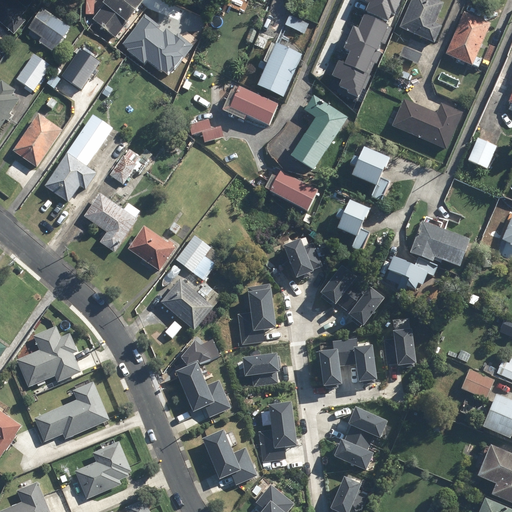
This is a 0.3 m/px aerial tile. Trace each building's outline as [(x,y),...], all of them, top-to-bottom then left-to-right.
[(26,23),(21,18),(28,11),(15,0),(0,0),(0,23),(14,36),(26,23)] [(144,0),(104,0),(103,2),(104,3),(92,18),(115,36),(144,0)] [(366,10),(388,20),(392,12),(395,13),(401,0),(365,0),(370,2),(366,10)] [(436,24),(444,4),(434,0),(412,0),(400,29),(435,44),(442,27),(436,24)] [(72,30),(43,11),(29,32),(41,40),(39,44),(55,55),(72,30)] [(477,57),(491,23),(464,12),(446,55),(473,66),(473,65),(479,68),(483,60),(477,57)] [(161,26),(144,13),(136,24),(137,25),(123,44),(128,48),(126,50),(144,64),(147,60),(162,71),(163,69),(169,74),(174,67),(175,69),(193,45),(178,33),(176,36),(167,29),(164,33),(158,29),(161,26)] [(349,36),(377,48),(380,41),(386,44),(393,28),(388,26),(389,24),(365,14),(359,27),(354,25),(349,36)] [(290,16),(286,26),(304,35),(309,25),(290,16)] [(344,64),(371,76),(381,52),(376,50),(377,48),(349,36),(344,47),(350,50),(345,63),(344,64)] [(302,57),(277,45),(258,88),(284,99),(302,57)] [(423,54),(404,46),(400,55),(419,63),(423,54)] [(62,77),(82,90),(101,62),(80,48),(62,77)] [(52,67),(35,56),(17,81),(35,93),(52,67)] [(347,92),(358,97),(362,88),(365,89),(371,76),(344,64),(345,63),(339,61),(332,76),(342,80),(339,86),(349,90),(347,92)] [(2,83),(0,85),(0,131),(7,122),(10,124),(14,118),(11,116),(21,102),(13,97),(16,93),(2,83)] [(102,93),(107,97),(113,89),(108,85),(102,93)] [(278,106),(240,89),(231,110),(269,127),(278,106)] [(304,113),(315,120),(291,159),(315,174),(350,119),(314,97),(304,113)] [(441,104),(437,114),(404,100),(392,127),(447,152),(464,114),(441,104)] [(63,133),(39,116),(13,153),(37,170),(63,133)] [(87,168),(113,131),(94,117),(67,154),(68,155),(87,168)] [(221,127),(211,129),(209,121),(189,126),(192,136),(202,134),(204,144),(224,138),(221,127)] [(498,147),(478,138),(467,162),(488,171),(498,147)] [(390,161),(364,150),(351,178),(377,189),(390,161)] [(87,168),(68,155),(45,189),(68,205),(80,188),(86,192),(97,175),(87,168)] [(137,165),(123,156),(110,177),(125,186),(137,165)] [(319,192),(281,173),(270,194),(308,213),(319,192)] [(115,254),(138,220),(101,195),(85,219),(108,234),(101,244),(115,254)] [(336,219),(341,222),(337,231),(356,240),(369,211),(350,203),(345,213),(340,211),(336,219)] [(511,215),(502,239),(511,243),(510,244),(511,245),(511,215)] [(470,241),(422,224),(410,256),(433,264),(434,260),(460,269),(470,241)] [(175,250),(143,228),(128,252),(160,273),(175,250)] [(224,258),(195,237),(176,261),(204,283),(224,258)] [(314,275),(313,272),(323,268),(314,244),(304,247),(301,241),(283,248),(296,281),(314,275)] [(423,288),(428,276),(405,266),(406,263),(393,258),(387,272),(409,282),(406,288),(416,292),(418,286),(423,288)] [(353,286),(357,280),(342,268),(320,297),(335,308),(337,305),(351,315),(349,318),(364,329),(385,301),(371,290),(367,296),(353,286)] [(181,281),(161,304),(194,333),(214,310),(181,281)] [(251,315),(238,316),(242,346),(265,343),(264,333),(276,331),(270,286),(248,288),(251,315)] [(469,293),(465,303),(479,309),(483,299),(469,293)] [(55,377),(58,383),(81,374),(73,355),(78,353),(70,335),(61,339),(56,328),(34,337),(40,351),(17,361),(29,389),(55,377)] [(394,334),(394,341),(385,342),(388,367),(398,366),(398,370),(416,368),(412,331),(394,334)] [(372,348),(359,350),(357,337),(331,341),(333,354),(319,356),(323,389),(342,387),(339,369),(355,366),(358,385),(377,382),(372,348)] [(199,363),(219,356),(213,339),(200,345),(195,340),(181,357),(187,364),(198,360),(199,363)] [(511,353),(507,352),(497,375),(511,381),(511,353)] [(280,375),(279,370),(281,369),(280,358),(278,358),(278,356),(243,361),(245,380),(252,379),(254,388),(279,385),(278,376),(280,375)] [(219,380),(206,385),(197,362),(176,371),(193,413),(205,408),(208,417),(230,408),(219,380)] [(495,382),(469,371),(461,390),(487,401),(495,382)] [(35,420),(44,443),(63,436),(65,441),(110,423),(94,384),(73,392),(77,402),(35,420)] [(511,438),(511,402),(497,397),(483,430),(510,441),(511,438)] [(477,409),(462,404),(459,413),(473,418),(477,409)] [(296,449),(291,405),(269,408),(272,432),(258,433),(262,465),(287,461),(286,451),(296,449)] [(335,460),(337,461),(366,474),(373,457),(367,454),(374,438),(380,441),(388,424),(357,410),(356,412),(353,410),(348,421),(351,422),(349,427),(351,428),(344,443),(343,443),(342,444),(339,443),(334,454),(337,455),(335,460)] [(16,437),(22,428),(0,413),(0,460),(6,452),(7,453),(17,438),(16,437)] [(245,450),(233,455),(224,433),(203,442),(219,483),(231,478),(234,487),(257,478),(245,450)] [(76,472),(88,501),(122,487),(119,481),(133,475),(120,443),(93,454),(97,463),(76,472)] [(511,456),(491,447),(478,479),(496,487),(492,497),(511,505),(511,456)] [(362,487),(344,480),(331,511),(362,511),(369,498),(359,494),(362,487)] [(49,511),(37,484),(17,492),(22,503),(0,511),(49,511)] [(255,504),(264,511),(263,511),(291,511),(295,507),(271,486),(255,504)] [(480,511),(511,511),(511,510),(486,500),(480,511)] [(127,511),(149,511),(145,501),(126,509),(127,511)]
